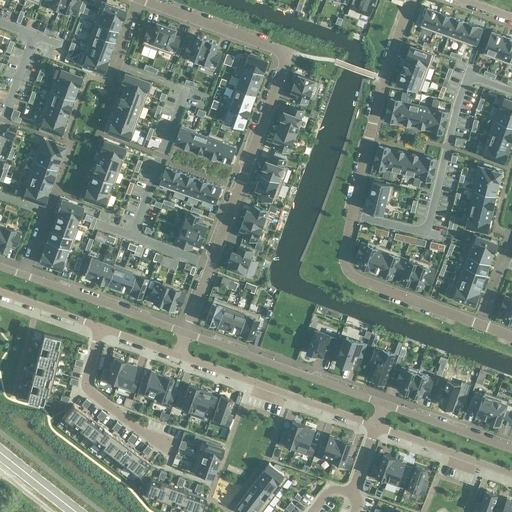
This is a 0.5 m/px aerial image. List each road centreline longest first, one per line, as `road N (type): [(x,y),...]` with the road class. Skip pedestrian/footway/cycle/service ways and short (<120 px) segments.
road 1 (residential): [(187,333),(284,56),(150,0)]
road 2 (residential): [(478,325),(345,272),(341,258),(368,131)]
road 3 (residential): [(382,402),(187,333)]
road 4 (residential): [(180,355),(374,426)]
road 5 (residential): [(187,333),(23,276)]
road 6 (residential): [(100,329),(87,385),(169,451)]
road 7 (residential): [(374,426),(511,474)]
road 8 (residential): [(368,131),(411,0)]
road 9 (residential): [(511,448),(382,402)]
